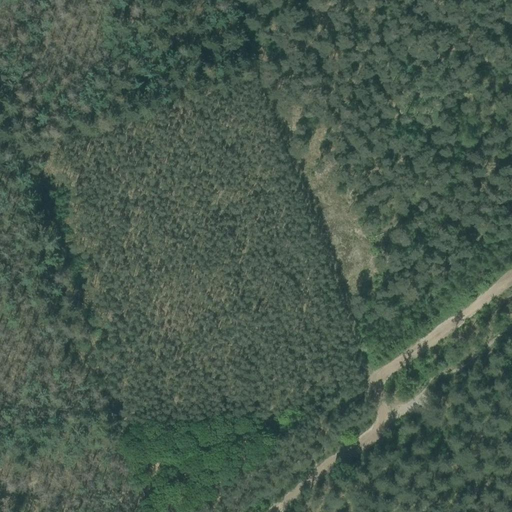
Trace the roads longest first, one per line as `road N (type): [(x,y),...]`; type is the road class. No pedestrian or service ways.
road 1 (track): [(0,126),(102,405),(285,399),(387,419)]
road 2 (track): [(226,0),(373,379)]
road 3 (track): [(387,419),(373,379),(511,270)]
road 4 (track): [(271,511),(387,419)]
road 5 (track): [(489,511),(411,399)]
road 6 (track): [(411,399),(511,318)]
